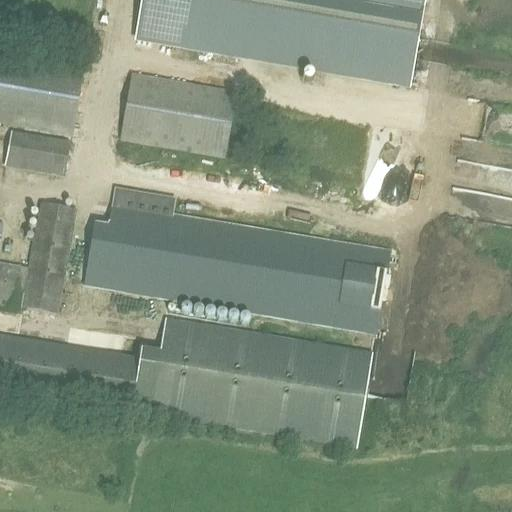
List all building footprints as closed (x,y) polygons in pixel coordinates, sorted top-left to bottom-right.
[(143,0),(137,38),(408,85),(422,0),(143,0)] [(84,68),(0,54),(0,123),(72,136),(84,68)] [(120,142),(224,160),(235,94),(132,76),(120,142)] [(70,144),(11,133),(5,167),(65,177),(70,144)] [(376,336),(389,255),(171,218),(174,201),(115,191),(108,230),(106,243),(91,248),(84,287),(376,336)] [(0,265),(0,304),(57,314),(75,211),(41,205),(30,270),(0,265)] [(149,419),(356,452),(373,355),(166,320),(149,419)] [(139,360),(0,336),(0,393),(130,416),(139,360)]
